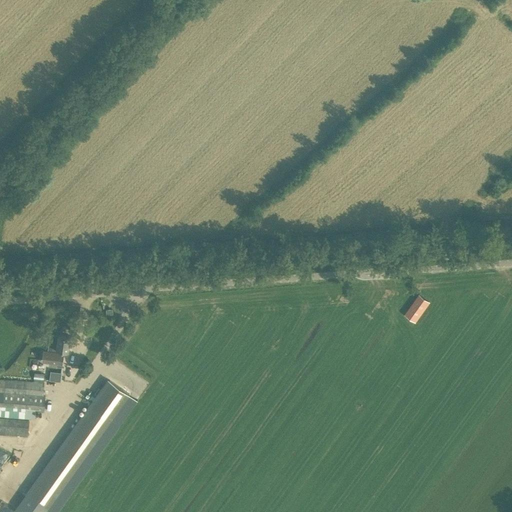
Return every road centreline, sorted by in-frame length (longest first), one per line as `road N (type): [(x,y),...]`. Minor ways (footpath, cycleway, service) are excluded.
road 1 (unclassified): [(511,262),(0,300)]
road 2 (track): [(448,267),(448,212),(463,184),(511,136)]
